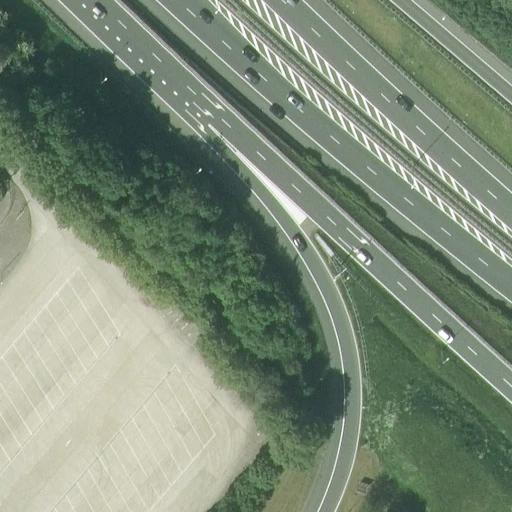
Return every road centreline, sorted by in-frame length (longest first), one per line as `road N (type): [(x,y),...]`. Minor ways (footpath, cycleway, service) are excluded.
road 1 (motorway): [(206,108),(224,152),(314,266),(341,328),(351,414),(346,456),(324,511)]
road 2 (motorway): [(185,0),(511,288)]
road 3 (motorway): [(206,108),(511,387)]
road 4 (motorway): [(511,209),(277,0)]
road 5 (motorway): [(95,0),(206,108)]
road 6 (motorway): [(511,96),(398,0)]
